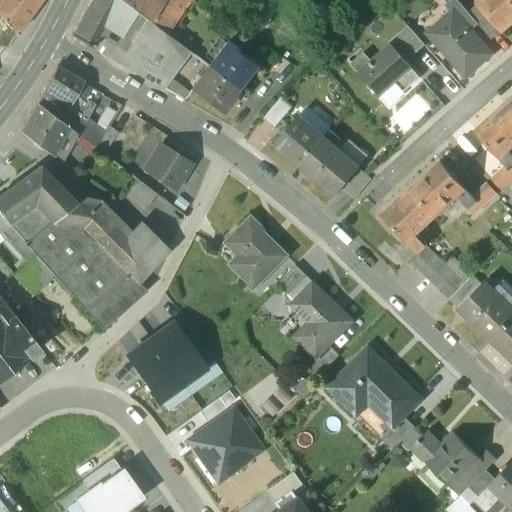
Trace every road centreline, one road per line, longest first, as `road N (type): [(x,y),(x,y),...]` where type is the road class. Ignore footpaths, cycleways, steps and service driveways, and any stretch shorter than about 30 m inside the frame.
road 1 (residential): [(47,38),(250,164),(511,408)]
road 2 (residential): [(0,435),(69,392),(110,404),(190,511)]
road 3 (residential): [(511,64),(375,194)]
